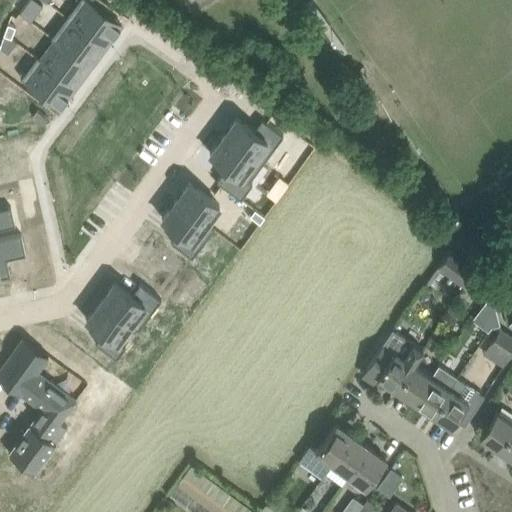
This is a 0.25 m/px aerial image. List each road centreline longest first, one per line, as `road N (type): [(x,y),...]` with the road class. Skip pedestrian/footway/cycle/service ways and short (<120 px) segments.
road 1 (residential): [(217,87),(66,295),(0,310)]
road 2 (residential): [(445,511),(426,448),(357,398)]
